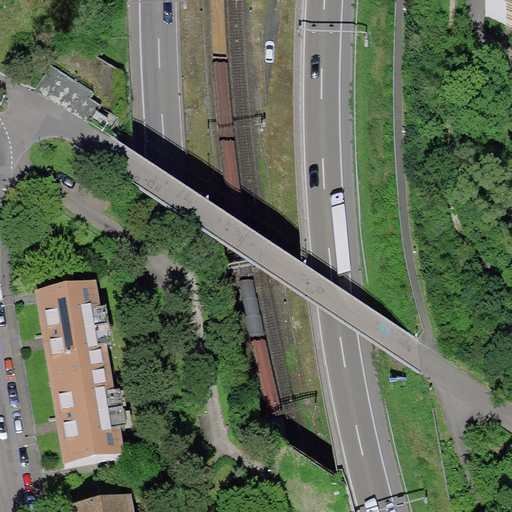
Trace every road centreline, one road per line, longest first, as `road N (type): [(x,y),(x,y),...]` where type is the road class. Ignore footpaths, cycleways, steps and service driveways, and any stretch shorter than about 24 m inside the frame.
road 1 (residential): [(0,133),(51,122),(76,133),(511,415)]
road 2 (motorway): [(158,0),(167,174),(187,331),(229,511)]
road 3 (motorway): [(378,511),(330,262),(325,0)]
road 4 (residential): [(0,384),(21,511)]
